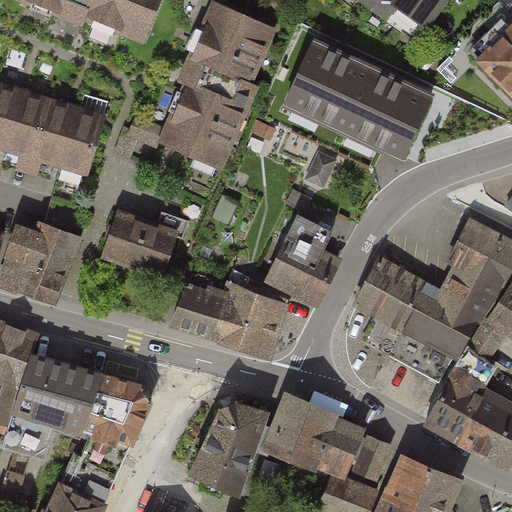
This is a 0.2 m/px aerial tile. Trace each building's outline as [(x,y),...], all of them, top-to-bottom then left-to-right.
[(7,0),(67,23),(71,13),(139,40),(154,0),(7,0)] [(352,0),(352,1),(384,24),(397,6),(394,3),(396,0),(352,0)] [(425,25),(442,0),(396,0),(394,3),(397,6),(425,25)] [(161,146),(220,171),(253,91),(245,87),(269,30),(212,6),(179,84),(186,87),(161,146)] [(511,93),(511,23),(508,19),(473,52),(511,93)] [(432,100),(313,45),(293,88),(313,97),(306,111),(385,148),(391,134),(411,143),(432,100)] [(0,87),(0,151),(88,179),(106,119),(0,87)] [(275,130),(257,121),(252,130),(271,139),(275,130)] [(324,184),(336,158),(318,150),(306,176),(324,184)] [(308,198),(293,191),(287,203),(302,210),(308,198)] [(119,214),(105,255),(162,275),(176,236),(183,238),(189,222),(162,212),(157,227),(119,214)] [(267,277),(318,303),(339,261),(323,253),(334,232),(299,215),(267,277)] [(55,299),(79,239),(24,217),(5,266),(12,269),(5,286),(32,297),(34,291),(55,299)] [(455,301),(482,316),(502,286),(511,266),(511,244),(472,223),(452,261),(459,265),(449,285),(460,291),(455,301)] [(390,354),(426,286),(380,260),(358,303),(379,314),(364,341),(390,354)] [(225,298),(214,338),(270,355),(285,305),(246,288),(250,278),(234,271),(225,298)] [(193,274),(172,325),(214,338),(225,298),(209,293),(213,281),(193,274)] [(511,284),(487,321),(470,346),(488,360),(507,332),(511,335),(511,284)] [(390,354),(441,381),(482,316),(455,301),(426,286),(390,354)] [(31,356),(37,337),(0,323),(0,429),(8,431),(31,356)] [(455,436),(481,392),(495,367),(488,360),(470,346),(427,420),(455,436)] [(81,439),(85,426),(102,375),(31,356),(8,431),(3,445),(44,459),(53,431),(81,439)] [(118,437),(133,443),(150,402),(143,387),(102,375),(85,426),(98,430),(95,436),(115,442),(118,437)] [(455,436),(508,465),(511,458),(511,408),(481,392),(455,436)] [(295,461),(298,455),(315,462),(335,419),(286,399),(275,428),(268,443),(272,444),(276,446),(274,452),(295,461)] [(193,472),(239,493),(255,449),(268,453),(272,444),(268,443),(275,428),(264,424),(268,413),(235,402),(222,408),(193,472)] [(364,431),(335,419),(315,462),(345,473),(364,431)] [(47,511),(98,511),(133,443),(118,437),(115,442),(95,436),(87,458),(77,454),(47,511)] [(375,478),(389,444),(371,437),(358,472),(375,478)] [(445,511),(461,477),(399,453),(373,511),(445,511)] [(332,511),(365,511),(375,487),(349,477),(345,488),(328,481),(318,506),(332,511)]
